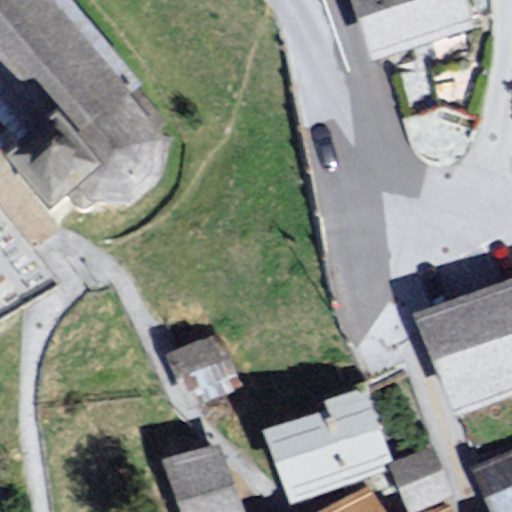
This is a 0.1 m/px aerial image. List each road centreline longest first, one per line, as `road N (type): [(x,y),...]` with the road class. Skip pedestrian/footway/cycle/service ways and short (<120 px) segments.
road 1 (residential): [(430,198),(396,251),(388,312),(447,511)]
road 2 (residential): [(495,0),(497,136),(487,176)]
road 3 (residential): [(430,198),(392,174),(347,121),(325,77)]
